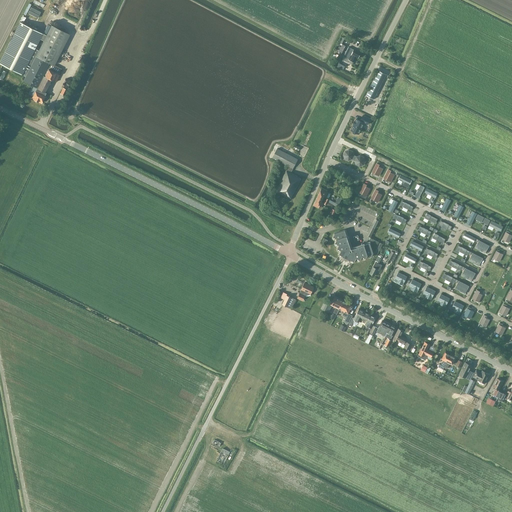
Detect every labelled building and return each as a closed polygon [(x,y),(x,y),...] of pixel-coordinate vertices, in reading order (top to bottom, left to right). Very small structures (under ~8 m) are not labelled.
[(23,81),(37,88),(37,87),(50,63),(53,64),(70,34),(51,25),(46,35),(19,22),(0,60),(0,63),(25,76),(23,81)] [(360,53),(353,49),(348,47),(343,56),(348,59),(354,62),(356,58),(358,59),(358,58),(359,58),(360,56),(359,56),(360,53)] [(50,63),(37,87),(52,94),(64,70),(53,64),(50,63)] [(378,70),(365,95),(374,99),(386,74),(378,70)] [(37,88),(31,98),(41,103),(45,95),(44,95),(46,92),(37,88)] [(364,123),(367,124),(370,119),(363,115),(360,121),(356,119),(351,130),(352,131),(352,132),(352,133),(353,134),(354,134),(355,134),(356,134),(357,133),(358,134),(364,123)] [(288,166),(286,170),(291,173),(298,159),(277,148),(272,158),(288,166)] [(359,166),(363,165),(365,161),(364,157),(360,156),(356,157),(354,155),(352,152),(349,150),(345,151),(343,154),(344,158),(348,160),(352,159),(355,160),(356,164),(359,166)] [(377,163),(372,172),(379,176),(383,168),(378,166),(379,165),(377,163)] [(388,169),(384,178),(391,182),(394,174),(390,172),(391,170),(388,169)] [(291,173),(286,170),(276,191),(291,199),(301,179),(297,177),(297,176),(291,173)] [(408,188),(411,180),(400,175),(398,179),(404,183),(403,185),(408,188)] [(366,196),(370,189),(366,187),(367,185),(364,183),(359,193),(366,196)] [(327,190),(322,188),(317,196),(322,199),(324,196),(326,198),(328,193),(326,191),(327,190)] [(438,194),(427,188),(425,192),(435,198),(438,194)] [(378,202),(382,195),(377,193),(378,191),(376,189),(371,198),(378,202)] [(321,202),(322,199),(317,196),(313,205),(318,208),(319,206),(321,207),(323,203),(321,202)] [(336,203),(326,198),(325,201),(328,202),(332,204),(334,205),(337,207),(339,204),(341,199),(339,198),(336,203)] [(450,200),(446,198),(440,210),(444,212),(450,200)] [(397,202),(393,199),(387,210),(392,213),(397,202)] [(413,207),(401,201),(399,206),(411,211),(413,207)] [(463,207),(459,204),(453,216),(457,218),(463,207)] [(475,214),(471,211),(465,223),(470,225),(475,214)] [(437,218),(426,213),(423,217),(435,223),(437,218)] [(406,219),(394,214),(392,218),(404,224),(406,219)] [(452,226),(440,220),(438,224),(450,230),(452,226)] [(503,226),(491,221),(489,225),(500,231),(503,226)] [(431,231),(419,226),(417,230),(429,235),(431,231)] [(400,233),(388,227),(386,232),(398,237),(400,233)] [(332,237),(336,239),(334,242),(338,244),(336,248),(340,250),(338,254),(339,254),(338,255),(338,256),(341,258),(342,258),(343,259),(343,260),(346,261),(347,261),(349,262),(350,262),(353,263),(354,263),(354,262),(356,258),(360,260),(362,256),(366,258),(368,255),(372,257),(374,253),(370,243),(351,249),(345,230),(334,233),(332,237)] [(507,230),(506,232),(505,232),(502,239),(509,243),(511,236),(511,235),(508,233),(509,232),(507,230)] [(446,239),(434,233),(432,237),(444,243),(446,239)] [(476,238),(464,233),(462,237),(474,243),(476,238)] [(423,246),(412,241),(410,245),(421,251),(423,246)] [(489,247),(478,241),(474,249),(485,254),(489,247)] [(469,251),(457,245),(455,250),(467,255),(469,251)] [(437,253),(425,248),(423,252),(435,258),(437,253)] [(497,249),(496,251),(496,250),(492,258),(499,262),(503,254),(498,252),(499,250),(497,249)] [(416,259),(404,253),(402,257),(414,263),(416,259)] [(482,259),(472,253),(468,261),(478,266),(482,259)] [(379,254),(375,262),(369,273),(374,276),(378,269),(379,270),(382,265),(378,264),(382,256),(381,255),(379,254)] [(431,266),(419,260),(417,265),(429,270),(431,266)] [(462,267),(451,261),(449,265),(460,271),(462,267)] [(475,274),(465,268),(461,276),(471,281),(475,274)] [(402,286),(407,277),(398,272),(393,281),(402,286)] [(456,279),(444,273),(442,278),(453,283),(456,279)] [(416,293),(421,284),(412,279),(408,288),(416,293)] [(468,286),(458,281),(454,289),(464,294),(468,286)] [(303,301),(305,296),(310,294),(314,287),(304,283),(301,290),(300,292),(297,298),(303,301)] [(430,300),(435,291),(426,287),(422,295),(430,300)] [(483,295),(480,293),(478,292),(479,291),(476,290),(476,291),(475,291),(472,299),(479,302),(483,295)] [(445,307),(449,299),(440,294),(436,303),(445,307)] [(286,295),(282,304),(291,308),(293,303),(295,299),(291,297),(286,295)] [(337,313),(339,309),(343,301),(335,296),(331,304),(336,307),(334,312),(337,313)] [(352,305),(343,301),(339,309),(344,311),(342,315),(346,317),(344,320),(348,323),(352,315),(348,313),(352,305)] [(459,315),(463,306),(455,301),(450,310),(459,315)] [(327,311),(331,305),(324,302),(321,308),(327,311)] [(506,316),(510,309),(506,307),(507,305),(503,303),(503,305),(502,305),(499,312),(506,316)] [(467,308),(463,315),(470,319),(474,311),(470,310),(471,308),(468,306),(467,308)] [(352,317),(349,324),(351,326),(354,320),(358,322),(360,318),(364,311),(359,309),(356,315),(355,315),(354,318),(352,317)] [(358,322),(357,325),(358,326),(361,327),(363,324),(364,325),(365,324),(366,321),(370,314),(364,311),(360,318),(363,319),(361,324),(358,322)] [(365,324),(364,325),(370,327),(371,325),(375,317),(370,314),(366,321),(365,324)] [(484,315),(479,323),(486,327),(490,320),(486,318),(487,316),(484,315)] [(378,328),(376,332),(385,336),(391,325),(389,324),(382,320),(378,328)] [(499,324),(495,332),(501,335),(505,328),(502,326),(503,324),(499,323),(499,324)] [(391,325),(385,336),(389,338),(391,339),(392,337),(396,328),(391,325)] [(398,328),(393,339),(398,342),(398,341),(399,342),(397,344),(403,348),(404,347),(409,350),(412,345),(407,342),(405,340),(406,339),(406,338),(403,336),(403,337),(401,336),(403,331),(398,328)] [(418,354),(417,356),(425,360),(426,358),(427,355),(430,357),(433,352),(427,349),(430,344),(424,342),(420,351),(419,354),(418,354)] [(438,367),(437,369),(442,372),(443,369),(444,367),(447,362),(450,355),(445,352),(441,359),(444,361),(442,365),(439,364),(438,367)] [(447,362),(444,367),(447,369),(449,363),(452,365),(456,358),(450,355),(447,362)] [(465,362),(459,374),(464,377),(470,380),(474,373),(469,370),(470,369),(470,370),(472,367),(471,366),(471,365),(465,362)] [(478,380),(480,381),(484,383),(488,374),(482,371),(481,373),(476,371),(473,377),(478,379),(478,380)] [(497,378),(493,386),(495,388),(495,389),(496,389),(499,391),(499,389),(500,388),(503,382),(497,378)] [(466,388),(464,392),(468,394),(470,389),(471,389),(471,388),(475,381),(471,379),(467,387),(467,386),(466,388)] [(495,389),(493,395),(498,397),(497,399),(501,402),(502,399),(503,400),(506,394),(499,391),(496,389),(495,389)] [(223,448),(216,461),(223,464),(225,465),(223,468),(226,470),(237,451),(235,450),(233,453),(230,452),(223,448)]
